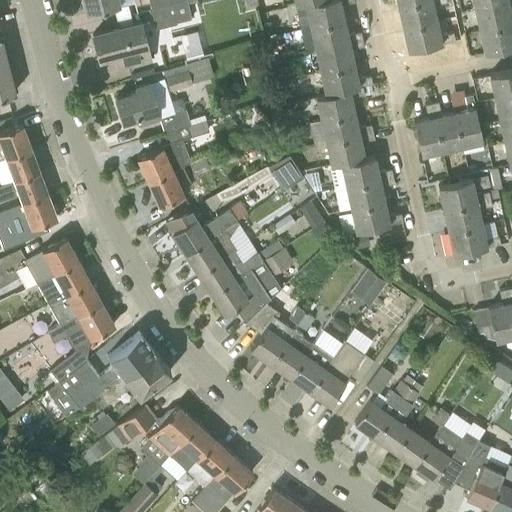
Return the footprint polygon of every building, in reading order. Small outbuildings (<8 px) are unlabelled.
[(84,0),(88,13),(119,5),(118,0),(84,0)] [(149,0),(152,11),(188,2),(187,0),(149,0)] [(198,0),(196,0),(188,2),(152,11),(156,27),(177,22),(176,21),(202,15),(198,0)] [(256,0),(240,0),(243,12),(259,8),(256,0)] [(311,25),(344,18),(341,3),(354,0),(316,0),(306,2),(311,25)] [(403,27),(437,19),(433,4),(447,1),(446,0),(415,0),(398,4),(403,27)] [(508,0),(505,0),(475,7),(480,29),(511,21),(511,14),(511,15),(508,0)] [(450,16),(437,19),(403,27),(408,49),(461,38),(458,27),(452,28),(450,16)] [(316,48),(362,37),(361,30),(347,33),(344,18),(311,25),(316,48)] [(142,21),(93,33),(100,59),(114,55),(117,68),(152,59),(142,21)] [(511,21),(480,29),(485,52),(511,46),(511,21)] [(0,96),(14,93),(0,34),(0,96)] [(321,70),(354,63),(351,47),(364,45),(362,37),(316,48),(321,70)] [(208,57),(177,65),(164,69),(170,90),(193,83),(192,81),(213,75),(208,57)] [(325,93),(363,85),(373,83),(371,75),(357,78),(354,63),(321,70),(325,93)] [(275,67),(278,78),(290,75),(287,64),(275,67)] [(494,97),(511,93),(511,68),(489,73),(494,97)] [(141,124),(159,118),(160,117),(159,116),(148,81),(135,85),(137,90),(116,96),(124,121),(138,116),(141,124)] [(370,83),(363,85),(365,93),(365,94),(372,92),(370,83)] [(321,119),(354,111),(351,96),(365,93),(363,85),(325,93),(316,95),(321,119)] [(454,111),(461,144),(482,140),(472,93),(464,94),(467,108),(454,111)] [(511,93),(494,97),(499,119),(511,116),(511,93)] [(431,102),(441,149),(461,144),(454,111),(441,114),(438,100),(431,102)] [(421,153),(441,149),(431,102),(424,103),(427,117),(413,120),(421,153)] [(190,123),(185,108),(159,116),(160,117),(159,118),(164,131),(190,123)] [(326,141),(373,130),(371,123),(358,126),(354,111),(321,119),(326,141)] [(511,116),(499,119),(504,142),(511,139),(511,116)] [(149,181),(184,165),(191,161),(183,139),(209,130),(206,119),(190,123),(164,131),(168,142),(137,156),(149,181)] [(0,157),(6,156),(31,147),(22,122),(0,130),(0,157)] [(331,164),(341,162),(365,156),(361,140),(374,137),(373,130),(326,141),(331,164)] [(14,179),(40,170),(31,147),(6,156),(14,179)] [(216,151),(191,161),(195,170),(209,164),(208,162),(219,157),(216,151)] [(284,188),(287,186),(298,179),(304,176),(289,153),(268,164),(284,188)] [(346,185),(393,174),(391,167),(378,170),(374,154),(365,156),(341,162),(346,185)] [(184,165),(149,181),(159,204),(184,193),(180,183),(190,179),(184,165)] [(494,188),(497,188),(502,187),(497,166),(489,168),(494,188)] [(48,192),(40,170),(14,179),(0,183),(0,199),(19,193),(22,201),(48,192)] [(351,207),(384,200),(381,185),(394,182),(393,174),(346,185),(351,207)] [(499,195),(497,188),(494,188),(474,193),(470,177),(438,185),(443,207),(499,195)] [(48,192),(22,201),(31,226),(57,217),(48,192)] [(499,195),(443,207),(448,229),(481,222),(477,207),(501,202),(499,195)] [(185,252),(237,219),(248,212),(241,200),(200,225),(196,218),(201,215),(196,204),(166,219),(172,231),(185,252)] [(384,200),(351,207),(356,230),(403,220),(401,212),(388,215),(384,200)] [(198,272),(233,250),(226,239),(229,236),(239,222),(237,219),(185,252),(198,272)] [(323,221),(311,230),(322,244),(334,235),(323,221)] [(481,222),(448,229),(453,253),(500,243),(498,234),(484,237),(481,222)] [(355,247),(370,244),(368,233),(353,236),(355,247)] [(24,258),(37,280),(78,258),(65,236),(24,258)] [(212,293),(252,267),(283,247),(278,238),(258,252),(257,250),(240,261),(233,250),(198,272),(212,293)] [(272,274),(292,260),(283,247),(263,260),(272,274)] [(78,258),(37,280),(48,302),(89,279),(78,258)] [(377,294),(391,275),(371,261),(357,280),(377,294)] [(246,321),(271,297),(265,289),(273,283),(266,270),(257,275),(252,267),(212,293),(225,313),(236,306),(246,321)] [(89,279),(48,302),(61,324),(102,301),(89,279)] [(271,361),(294,328),(275,315),(279,309),(272,305),(286,292),(281,288),(271,297),(246,321),(261,332),(251,347),(271,361)] [(511,319),(505,288),(498,289),(501,303),(488,306),(473,310),(478,332),(493,329),(496,340),(509,337),(511,349),(511,319)] [(102,301),(61,324),(48,331),(54,340),(68,332),(75,345),(114,324),(102,301)] [(310,304),(306,311),(297,323),(306,329),(319,310),(310,304)] [(297,323),(306,311),(297,305),(289,317),(297,323)] [(332,353),(344,341),(328,326),(316,337),(332,353)] [(290,375),(314,342),(294,328),(271,361),(290,375)] [(98,392),(155,349),(154,348),(154,349),(139,331),(108,355),(113,362),(99,373),(99,374),(90,381),(94,386),(87,391),(92,397),(98,392)] [(309,388),(334,354),(314,341),(314,342),(290,375),(309,388)] [(334,354),(309,388),(330,403),(345,381),(345,380),(350,373),(349,373),(358,359),(340,346),(334,354)] [(50,369),(59,380),(84,361),(75,349),(50,369)] [(171,370),(155,349),(98,392),(101,396),(98,399),(103,406),(131,384),(139,394),(171,370)] [(359,380),(374,359),(363,351),(358,359),(349,373),(350,373),(359,380)] [(491,355),(484,365),(496,373),(503,363),(491,355)] [(87,358),(84,361),(59,380),(47,389),(68,416),(80,406),(92,397),(87,391),(94,386),(90,381),(99,374),(99,373),(87,358)] [(378,393),(392,372),(381,364),(367,385),(378,393)] [(355,421),(375,435),(410,384),(400,378),(391,390),(380,405),(370,399),(355,421)] [(414,379),(410,384),(375,435),(394,449),(409,427),(399,419),(410,403),(409,403),(422,385),(414,379)] [(0,397),(9,409),(22,399),(12,387),(0,396),(0,397)] [(119,445),(129,438),(155,418),(144,403),(118,423),(119,424),(81,452),(90,464),(117,443),(119,445)] [(169,453),(198,421),(178,404),(140,446),(159,464),(169,453)] [(432,419),(440,425),(449,412),(440,406),(432,419)] [(105,412),(102,409),(96,414),(99,418),(105,412)] [(89,425),(97,435),(114,421),(106,411),(105,412),(99,418),(89,425)] [(440,425),(429,441),(414,462),(433,476),(449,455),(465,464),(480,438),(466,430),(462,436),(451,428),(458,418),(449,412),(440,425)] [(214,432),(212,434),(198,421),(169,453),(188,469),(216,438),(216,437),(218,435),(214,432)] [(409,427),(394,449),(414,462),(429,441),(409,427)] [(216,438),(188,469),(197,478),(208,467),(215,473),(233,453),(216,438)] [(480,438),(465,464),(454,481),(469,487),(465,494),(488,504),(505,466),(484,456),(490,444),(480,438)] [(511,450),(505,466),(488,504),(504,511),(510,511),(511,508),(511,450)] [(233,453),(215,473),(207,482),(227,500),(253,471),(233,453)] [(140,511),(158,493),(157,491),(156,492),(151,488),(143,481),(116,511),(140,511)] [(156,482),(151,488),(156,492),(157,491),(161,486),(156,482)] [(60,506),(68,499),(55,485),(47,492),(60,506)] [(287,511),(295,500),(273,485),(255,511),(287,511)] [(312,511),(295,500),(287,511),(312,511)]
